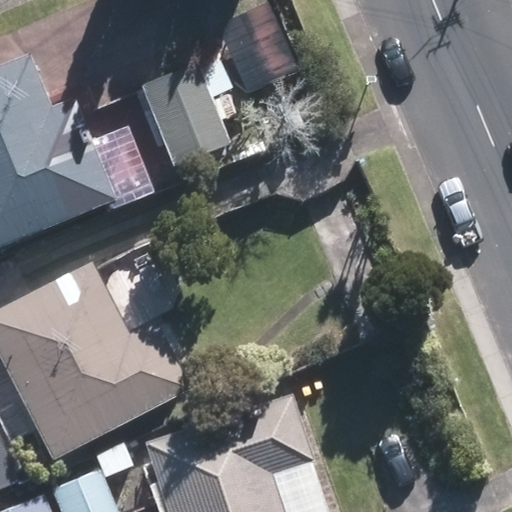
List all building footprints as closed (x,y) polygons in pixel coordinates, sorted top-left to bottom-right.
[(33,54),(0,67),(0,246),(117,201),(75,96),(53,105),(33,54)] [(197,65),(140,89),(172,165),(229,142),(197,65)] [(92,258),(0,304),(0,360),(50,459),(189,388),(153,318),(129,330),(92,258)] [(329,511),(288,393),(141,444),(165,511),(329,511)] [(118,511),(101,469),(52,489),(61,511),(118,511)] [(50,511),(44,496),(4,511),(50,511)]
